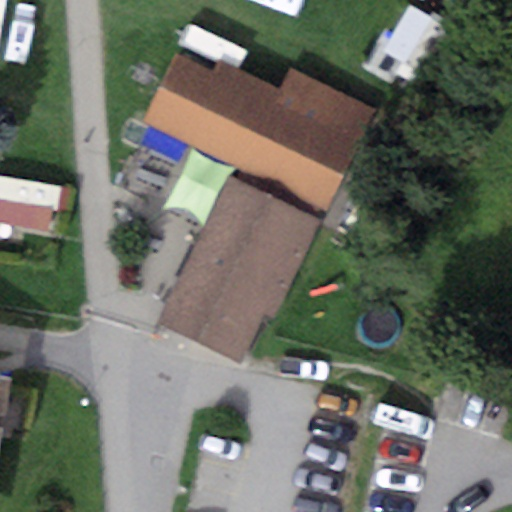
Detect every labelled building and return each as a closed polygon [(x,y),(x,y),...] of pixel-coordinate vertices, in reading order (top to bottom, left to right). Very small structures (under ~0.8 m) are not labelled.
[(0,66),(10,10),(0,7),(0,66)] [(215,71),(180,53),(146,120),(324,210),(375,111),(290,67),(279,89),(220,60),(215,71)] [(314,222),(227,179),(156,324),(243,366),(314,222)] [(0,194),(0,243),(60,247),(63,199),(0,194)] [(0,464),(15,385),(0,381),(0,464)]
